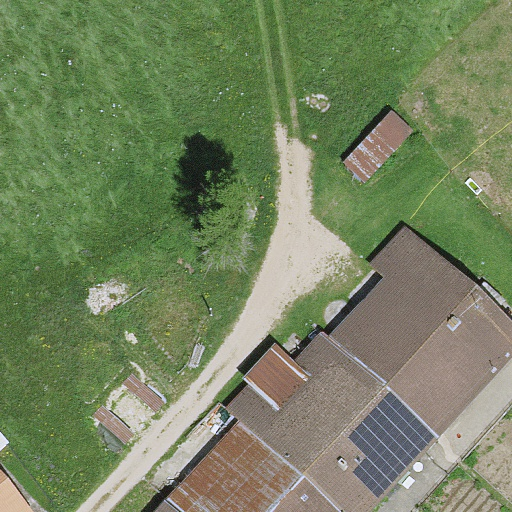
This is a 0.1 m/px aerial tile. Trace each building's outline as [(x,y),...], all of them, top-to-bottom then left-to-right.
[(375,120),(328,174),(350,193),(397,139),(375,120)] [(312,342),(420,442),(511,343),(511,335),(485,311),(493,302),(472,283),(463,293),(396,230),(360,269),(371,279),(312,342)] [(214,420),(224,429),(313,511),(354,511),(420,442),(312,342),(282,374),(258,352),(225,386),(236,396),(214,420)] [(313,511),(224,429),(155,504),(163,511),(313,511)] [(0,511),(13,511),(0,494),(0,511)]
